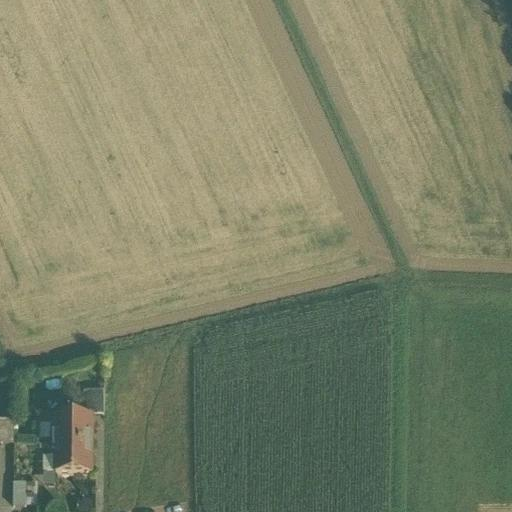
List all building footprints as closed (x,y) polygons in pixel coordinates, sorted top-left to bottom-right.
[(104,394),(89,393),(88,418),(104,418),(104,394)] [(93,419),(57,418),(56,436),(53,436),(53,447),(92,447),(93,419)] [(14,424),(0,423),(0,446),(14,447),(14,424)] [(92,447),(53,447),(53,460),(56,460),(56,477),(92,477),(92,447)] [(26,485),(14,485),(13,509),(25,509),(26,485)] [(38,509),(39,485),(26,485),(25,509),(38,509)]
